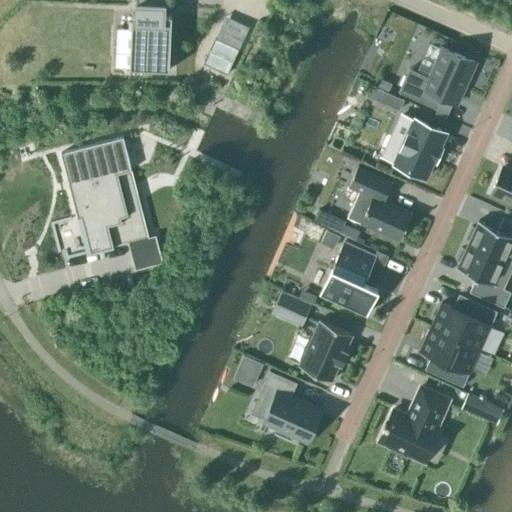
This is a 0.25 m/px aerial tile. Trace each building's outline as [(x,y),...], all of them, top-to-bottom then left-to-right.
[(169,70),(171,15),(164,15),(164,0),(135,0),(135,13),(131,13),(129,68),(169,70)] [(215,65),(227,71),(238,46),(226,40),(215,65)] [(477,62),(442,46),(428,77),(409,69),(399,92),(437,109),(441,98),(457,105),(477,62)] [(414,121),(402,115),(392,137),(404,142),(394,163),(425,177),(433,160),(435,161),(441,147),(439,147),(445,132),(415,118),(414,121)] [(123,136),(61,152),(61,154),(66,153),(81,214),(77,215),(77,217),(92,214),(101,249),(128,242),(135,269),(162,262),(155,235),(148,236),(123,136)] [(392,182),(357,166),(349,184),(359,189),(347,217),(399,240),(411,213),(384,200),(392,182)] [(511,171),(502,167),(491,193),(511,202),(511,171)] [(346,191),(333,186),(326,200),(339,206),(346,191)] [(511,220),(503,217),(497,229),(478,220),(475,227),(471,226),(466,238),(469,239),(467,244),(511,264),(511,220)] [(375,255),(344,241),(320,293),(366,314),(377,288),(363,282),(375,255)] [(511,268),(511,264),(467,244),(464,249),(461,247),(456,259),(460,261),(456,268),(476,277),(469,291),(503,307),(510,291),(503,288),(511,268)] [(311,305),(281,292),(271,316),(301,329),(311,305)] [(496,311),(467,298),(461,311),(441,302),(430,326),(479,348),(496,311)] [(352,334),(319,319),(298,365),(331,380),(339,363),(340,364),(346,352),(345,351),(352,334)] [(479,348),(430,326),(419,350),(439,359),(433,372),(462,386),(479,348)] [(297,382),(269,370),(259,393),(272,399),(262,422),(277,429),(276,432),(275,432),(274,433),(291,441),(291,439),(290,439),(292,435),(307,442),(322,410),(291,396),(297,382)] [(448,399),(421,386),(407,416),(393,409),(386,423),(385,422),(384,425),(385,426),(379,440),(392,446),(390,450),(405,456),(407,453),(424,461),(438,430),(434,428),(448,399)] [(486,401),(468,393),(464,402),(473,406),(470,412),(479,416),(486,401)]
